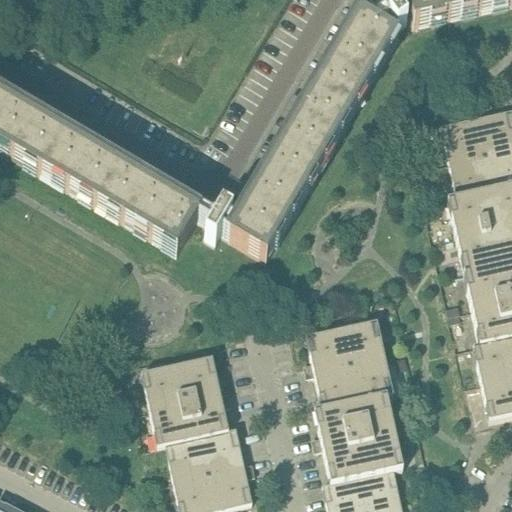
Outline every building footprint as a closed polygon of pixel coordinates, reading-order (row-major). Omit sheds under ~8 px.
[(411,32),(511,9),(511,0),(377,0),(376,1),(399,32),(404,29),(401,26),(408,20),(411,32)] [(399,32),(376,1),(371,5),(367,9),(364,12),(362,15),(360,19),(359,22),(358,22),(350,36),(239,226),(218,214),(220,208),(211,207),(207,207),(206,207),(197,223),(195,225),(210,234),(203,245),(214,250),(220,240),(264,266),(395,43),(385,38),(392,32),(394,36),(399,32)] [(197,223),(179,212),(0,107),(0,157),(175,260),(195,225),(197,223)] [(440,133),(455,205),(511,193),(511,123),(510,117),(440,133)] [(446,207),(478,351),(511,344),(511,193),(455,205),(446,207)] [(310,369),(305,371),(308,383),(313,382),(320,417),(320,418),(386,404),(392,402),(376,329),(305,344),(310,369)] [(511,344),(478,351),(472,353),(488,426),(511,420),(511,344)] [(164,451),(227,437),(222,413),(227,412),(224,399),(219,401),(211,365),(140,380),(156,454),(164,453),(164,451)] [(320,418),(320,417),(313,418),(318,443),(313,444),(316,457),(321,456),(329,490),(329,492),(392,478),(401,475),(386,404),(320,418)] [(229,436),(227,437),(164,451),(164,453),(177,511),(236,511),(251,509),(246,484),(251,483),(248,470),(243,471),(235,435),(229,436)] [(321,492),(321,493),(325,511),(399,511),(392,478),(329,492),(329,490),(321,492)]
